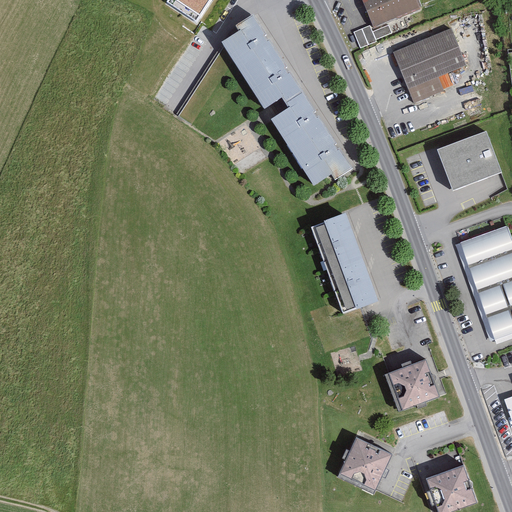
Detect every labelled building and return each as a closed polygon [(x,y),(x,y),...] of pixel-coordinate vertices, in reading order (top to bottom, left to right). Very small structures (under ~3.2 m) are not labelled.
[(211,0),(170,0),(168,4),(197,23),(211,0)] [(363,0),(374,26),(419,8),(415,0),(363,0)] [(349,169),(253,18),(238,28),(242,33),(224,44),(265,108),(282,97),(291,110),(274,122),(314,185),(333,173),(336,177),(349,169)] [(370,25),(353,32),(360,49),(377,42),(376,40),(391,33),(388,26),(373,32),(370,25)] [(465,65),(451,31),(394,53),(414,102),(444,90),(438,76),(465,65)] [(500,173),(486,134),(439,152),(454,190),(500,173)] [(345,217),(314,229),(344,313),(376,302),(345,217)] [(511,241),(507,228),(462,244),(496,339),(511,333),(511,241)] [(425,362),(387,376),(399,410),(438,396),(425,362)] [(511,395),(501,399),(510,426),(511,425),(511,395)] [(390,455),(357,439),(340,476),(373,492),(390,455)] [(463,467),(428,479),(439,511),(447,511),(475,502),(463,467)]
